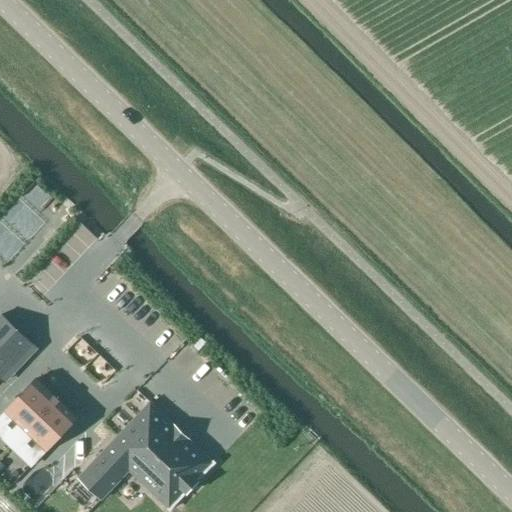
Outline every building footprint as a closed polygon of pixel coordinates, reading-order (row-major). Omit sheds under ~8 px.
[(2,314),(0,316),(0,376),(1,378),(33,344),(2,314)] [(37,378),(6,410),(47,450),(78,417),(37,378)] [(225,385),(211,398),(220,407),(233,394),(225,385)] [(150,402),(79,477),(102,499),(129,470),(170,509),(186,491),(187,492),(199,481),(198,480),(214,462),(150,402)] [(107,438),(122,422),(115,416),(101,433),(107,438)]
